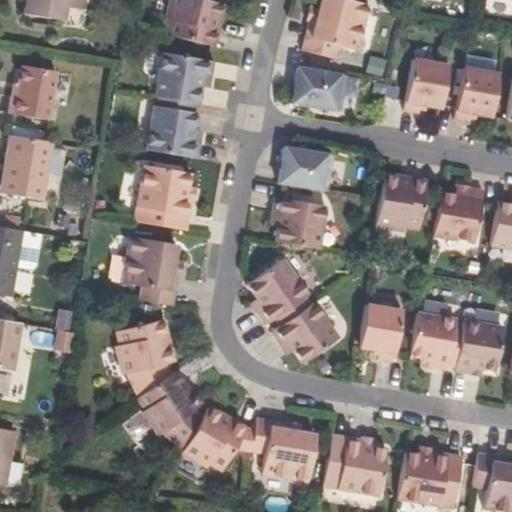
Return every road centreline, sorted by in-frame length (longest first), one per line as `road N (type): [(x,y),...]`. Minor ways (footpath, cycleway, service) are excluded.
road 1 (residential): [(248,122),(216,307),(217,338),(235,363),(266,383),(511,423)]
road 2 (residential): [(248,122),(511,161)]
road 3 (residential): [(272,0),(248,122)]
